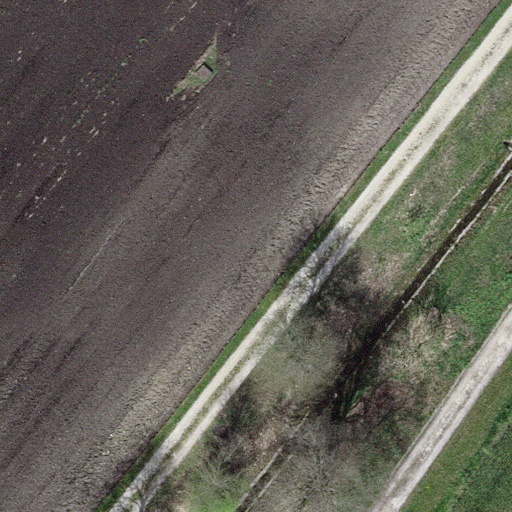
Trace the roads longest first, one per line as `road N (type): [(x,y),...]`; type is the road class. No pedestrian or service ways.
road 1 (track): [(511,67),(153,511)]
road 2 (track): [(511,345),(384,511)]
